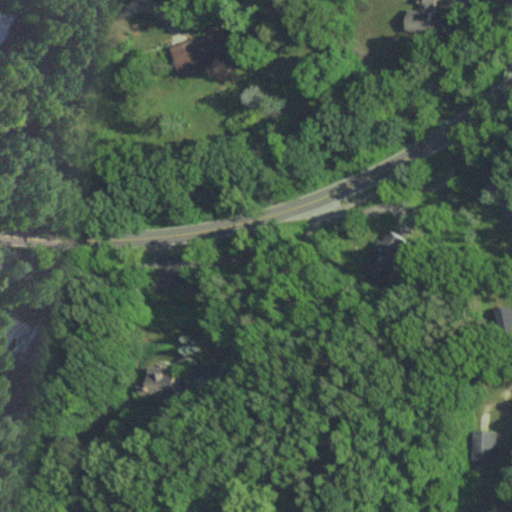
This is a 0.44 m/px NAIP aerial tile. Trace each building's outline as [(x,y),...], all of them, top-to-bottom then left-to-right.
[(450,33),(451,12),(436,12),(435,0),(416,0),(416,10),(410,10),(409,32),(450,33)] [(234,56),(224,24),(208,29),(210,36),(171,47),(179,73),(234,56)] [(408,241),(390,228),(361,270),(378,283),(408,241)] [(511,309),(503,310),(505,331),(511,330),(511,309)] [(35,365),(50,331),(32,324),(18,358),(35,365)] [(142,382),(142,395),(181,396),(181,368),(152,367),(152,383),(142,382)] [(496,431),(473,431),(473,460),(496,460),(496,431)]
